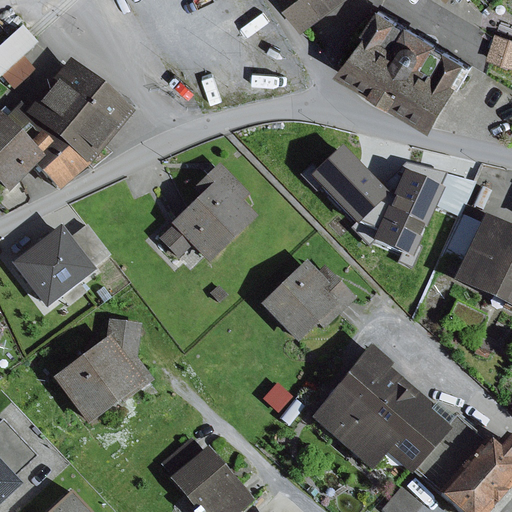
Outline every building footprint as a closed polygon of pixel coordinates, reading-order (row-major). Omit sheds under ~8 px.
[(285,0),(304,31),(346,0),(285,0)] [(472,65),(380,9),(341,74),(433,129),(472,65)] [(21,28),(0,47),(0,79),(2,77),(24,57),(37,44),(21,28)] [(511,38),(497,34),(489,59),(511,66),(511,38)] [(35,69),(24,57),(2,77),(13,90),(35,69)] [(133,112),(71,61),(29,112),(38,121),(90,163),(133,112)] [(38,121),(29,112),(20,103),(3,120),(22,138),(38,121)] [(0,116),(0,186),(8,194),(34,167),(43,158),(22,138),(3,120),(0,116)] [(22,138),(43,158),(34,167),(60,191),(90,163),(38,121),(22,138)] [(349,159),(312,194),(332,216),(370,182),(349,159)] [(248,195),(219,165),(191,192),(197,198),(169,225),(172,228),(159,240),(178,260),(191,247),(207,264),(255,218),(240,202),(248,195)] [(431,221),(387,183),(352,224),(396,261),(431,221)] [(293,187),(288,191),(321,224),(326,220),(293,187)] [(459,268),(480,223),(461,215),(441,259),(459,268)] [(511,229),(483,216),(480,223),(459,268),(451,283),(511,311),(511,229)] [(86,225),(69,239),(89,263),(105,250),(86,225)] [(60,227),(12,265),(46,308),(94,271),(89,263),(69,239),(60,227)] [(432,265),(421,257),(411,271),(423,279),(432,265)] [(316,274),(305,262),(259,306),(296,344),(318,323),(324,329),(356,298),(324,265),(316,274)] [(220,286),(210,295),(220,305),(229,296),(220,286)] [(456,301),(447,320),(476,335),(486,315),(456,301)] [(108,338),(52,379),(88,429),(154,381),(137,358),(141,325),(109,322),(108,338)] [(393,366),(370,347),(310,419),(372,470),(385,454),(410,475),(410,473),(453,423),(389,370),(393,366)] [(292,398),(277,384),(263,400),(277,414),(292,398)] [(453,423),(410,473),(438,497),(485,443),(457,418),(453,423)] [(2,421),(0,423),(0,463),(13,478),(36,457),(2,421)] [(172,478),(203,452),(192,438),(161,464),(172,478)] [(485,443),(438,497),(455,511),(490,511),(511,487),(511,440),(509,438),(497,452),(485,443)] [(172,478),(170,480),(195,510),(193,511),(242,511),(255,502),(208,448),(203,452),(172,478)] [(0,505),(21,485),(13,478),(0,463),(0,505)] [(400,489),(382,510),(383,511),(415,511),(420,506),(400,489)] [(89,511),(71,493),(50,511),(89,511)]
